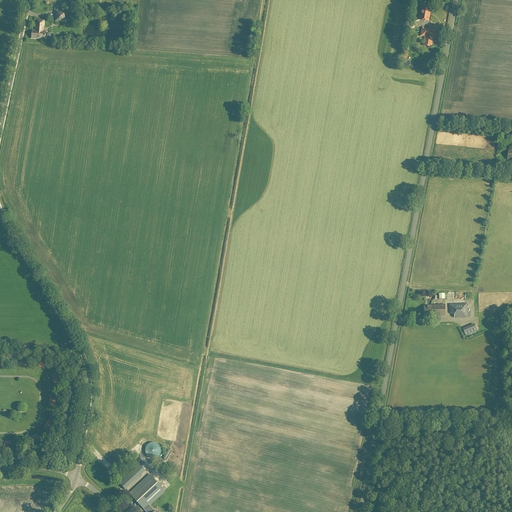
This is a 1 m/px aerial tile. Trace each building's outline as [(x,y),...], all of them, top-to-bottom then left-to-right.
[(428,21),(430,8),(421,6),(419,19),(428,21)] [(66,17),(66,13),(56,12),(55,22),(65,23),(66,19),(67,19),(67,21),(71,21),(71,16),(67,16),(67,17),(66,17)] [(45,40),(46,32),(42,31),(43,26),(44,26),(44,21),(37,20),(36,26),(37,26),(36,30),(32,30),(31,39),(45,40)] [(422,28),(421,36),(425,37),(423,45),(431,47),(433,38),(435,39),(437,31),(422,28)] [(467,304),(449,305),(450,314),(454,314),(454,318),(467,318),(470,317),(470,313),(467,313),(467,304)] [(433,317),(445,316),(445,305),(431,305),(431,306),(424,306),(424,316),(431,316),(431,317),(433,317)] [(58,375),(52,377),(54,386),(60,385),(58,375)] [(53,424),(48,420),(43,429),(48,432),(53,424)] [(120,478),(116,480),(125,490),(145,471),(138,464),(121,479),(120,478)] [(145,511),(153,511),(154,511),(149,506),(165,491),(150,475),(129,494),(145,511)]
